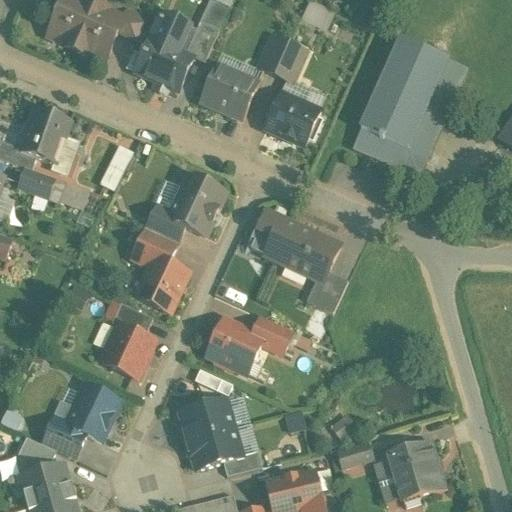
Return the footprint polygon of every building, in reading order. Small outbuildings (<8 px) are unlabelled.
[(64,12),(49,44),(82,59),(105,7),(89,0),(48,0),(46,5),(64,12)] [(235,12),(216,4),(193,56),(212,64),(235,12)] [(149,26),(105,7),(82,59),(111,71),(124,42),(139,48),(149,26)] [(159,9),(129,76),(172,96),(187,62),(176,57),(192,24),(159,9)] [(281,81),(294,52),(278,44),(265,73),(281,81)] [(406,45),(359,153),(424,181),(471,73),(406,45)] [(311,59),(294,52),(281,81),(298,88),(311,59)] [(222,73),(207,107),(249,126),(264,91),(222,73)] [(311,152),(326,118),(286,100),(271,135),(311,152)] [(61,171),(76,128),(41,116),(27,155),(26,158),(42,164),(61,171)] [(511,124),(498,146),(511,155),(511,124)] [(5,147),(0,162),(38,175),(42,164),(26,158),(27,155),(5,147)] [(54,205),(61,186),(30,175),(23,194),(54,205)] [(0,210),(10,182),(0,178),(0,210)] [(176,219),(174,225),(191,233),(210,242),(216,229),(217,229),(224,215),(223,215),(230,199),(194,182),(193,184),(188,186),(185,191),(187,196),(176,219)] [(163,213),(152,236),(183,250),(191,233),(174,225),(176,219),(163,213)] [(333,278),(346,252),(306,233),(302,240),(295,243),(293,248),(295,255),(289,270),(322,285),(328,288),(333,278)] [(156,275),(161,265),(174,271),(183,250),(152,236),(138,266),(156,275)] [(0,260),(11,265),(17,247),(0,241),(0,260)] [(175,319),(193,280),(174,271),(161,265),(156,275),(142,304),(175,319)] [(353,287),(333,278),(328,288),(322,285),(311,308),(338,320),(353,287)] [(123,333),(123,331),(150,344),(158,325),(126,310),(117,330),(123,333)] [(266,322),(258,339),(269,345),(266,352),(287,362),(298,338),(266,322)] [(225,334),(212,362),(223,368),(222,369),(237,376),(238,374),(248,379),(255,366),(259,368),(266,352),(269,345),(258,339),(237,329),(236,333),(229,335),(225,334)] [(143,386),(161,349),(150,344),(123,331),(123,333),(106,369),(143,386)] [(105,448),(124,408),(91,392),(73,430),(72,432),(92,441),(105,448)] [(189,447),(241,434),(234,406),(182,420),(189,447)] [(60,424),(49,448),(81,463),(92,441),(72,432),(73,430),(60,424)] [(249,463),(241,434),(189,447),(197,478),(210,474),(227,470),(230,483),(264,474),(261,459),(249,463)] [(27,442),(18,460),(24,480),(53,472),(51,467),(57,456),(27,442)] [(436,448),(394,461),(409,510),(451,497),(436,448)] [(343,460),(347,475),(378,465),(374,451),(343,460)] [(69,488),(64,472),(60,470),(53,472),(24,480),(19,481),(28,511),(75,511),(73,504),(77,503),(72,487),(69,488)] [(273,490),(278,511),(327,511),(319,479),(308,481),(307,476),(283,482),(284,487),(273,490)] [(195,511),(241,511),(238,501),(195,511)]
